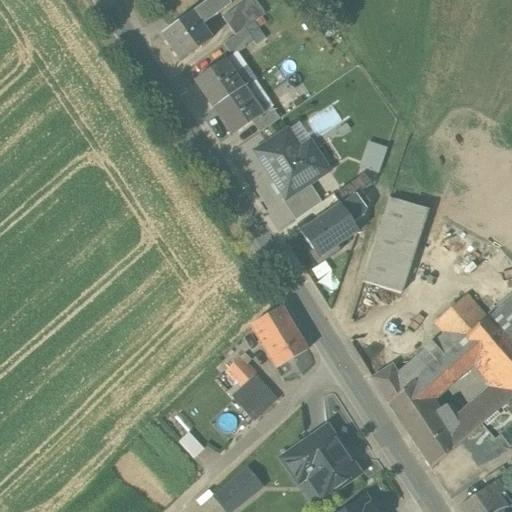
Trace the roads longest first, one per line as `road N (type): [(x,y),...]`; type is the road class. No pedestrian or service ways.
road 1 (secondary): [(443,511),(100,0)]
road 2 (track): [(172,511),(338,356)]
road 3 (track): [(401,139),(336,352)]
